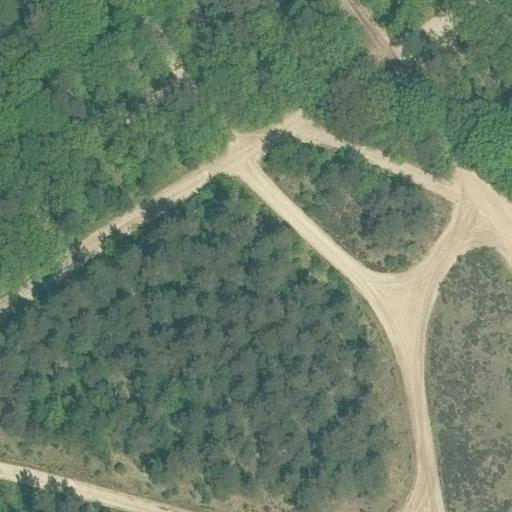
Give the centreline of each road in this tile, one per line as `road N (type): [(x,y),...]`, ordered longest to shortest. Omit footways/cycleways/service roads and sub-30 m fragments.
road 1 (track): [(0,309),(475,0)]
road 2 (track): [(399,309),(261,188),(130,0)]
road 3 (track): [(435,511),(399,309),(448,250),(492,215)]
road 4 (track): [(511,244),(444,133),(345,0)]
road 5 (track): [(59,147),(161,99),(313,0)]
road 6 (track): [(279,132),(333,144),(435,187)]
road 7 (track): [(0,472),(155,511)]
